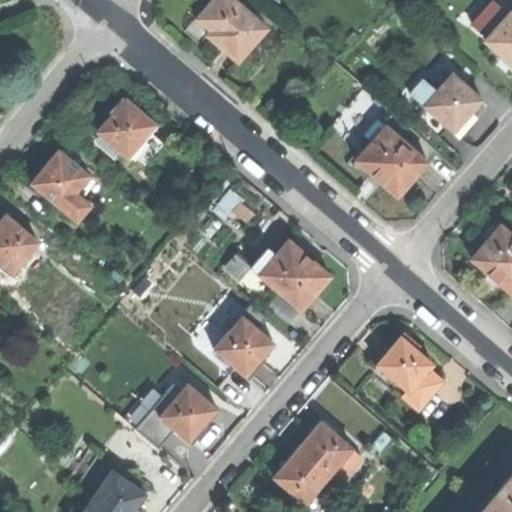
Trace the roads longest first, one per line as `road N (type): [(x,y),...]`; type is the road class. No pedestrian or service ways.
road 1 (residential): [(392,271),(107,19)]
road 2 (residential): [(392,271),(188,511)]
road 3 (residential): [(392,271),(511,137)]
road 4 (residential): [(107,19),(0,150)]
road 5 (residential): [(511,371),(392,271)]
